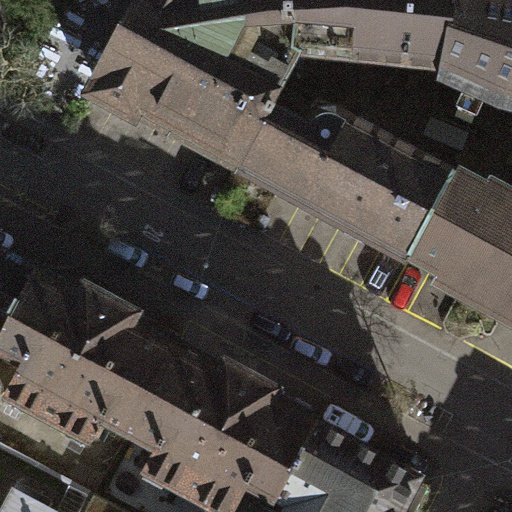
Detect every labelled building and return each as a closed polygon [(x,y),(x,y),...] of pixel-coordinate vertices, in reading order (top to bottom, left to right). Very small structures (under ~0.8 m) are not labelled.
[(297,53),(295,0),(131,0),(83,93),(136,120),(142,110),(235,166),(285,76),(297,53)] [(441,68),(454,0),(295,0),(297,53),(441,68)] [(511,107),(511,0),(454,0),(441,68),(444,78),(504,106),(511,107)] [(285,76),(235,166),(406,262),(456,170),(285,76)] [(511,200),(456,170),(406,262),(511,318),(511,200)] [(0,248),(0,328),(34,268),(0,248)] [(104,421),(132,430),(178,346),(34,268),(0,328),(0,344),(26,360),(8,392),(96,440),(104,421)] [(317,423),(178,346),(132,430),(158,444),(147,464),(231,510),(247,481),(277,497),(317,423)] [(400,511),(419,477),(317,423),(277,497),(284,501),(277,511),(400,511)] [(60,511),(15,488),(2,511),(60,511)] [(123,511),(93,495),(83,511),(123,511)]
